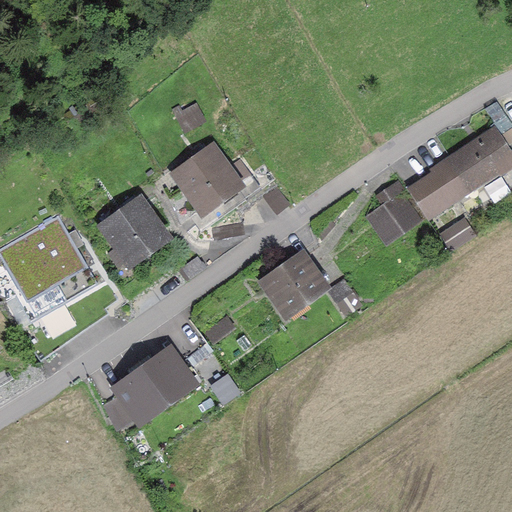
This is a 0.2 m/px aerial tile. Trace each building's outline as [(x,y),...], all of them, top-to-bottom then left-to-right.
[(177,120),(189,139),(210,126),(198,107),(177,120)] [(511,156),(493,128),(435,166),(458,200),(511,163),(511,156)] [(215,140),(170,174),(202,216),(247,183),(215,140)] [(429,219),(458,200),(435,166),(406,185),(429,219)] [(397,179),(358,206),(385,245),(424,218),(397,179)] [(141,193),(98,224),(130,269),(174,237),(141,193)] [(58,215),(0,248),(0,254),(38,318),(98,283),(58,215)] [(464,218),(440,233),(450,249),(475,235),(464,218)] [(258,281),(286,319),(332,286),(304,248),(258,281)] [(206,342),(235,332),(229,316),(200,325),(206,342)] [(172,343),(111,387),(139,426),(200,382),(172,343)]
